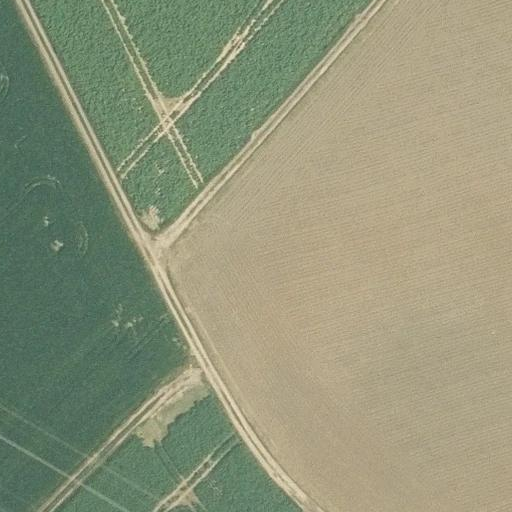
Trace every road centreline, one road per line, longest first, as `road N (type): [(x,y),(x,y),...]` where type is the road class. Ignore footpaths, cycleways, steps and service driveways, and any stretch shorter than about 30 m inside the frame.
road 1 (track): [(381,0),(171,230),(157,263)]
road 2 (track): [(157,263),(29,0)]
road 3 (track): [(308,511),(212,372),(157,263)]
road 4 (track): [(74,511),(212,372)]
